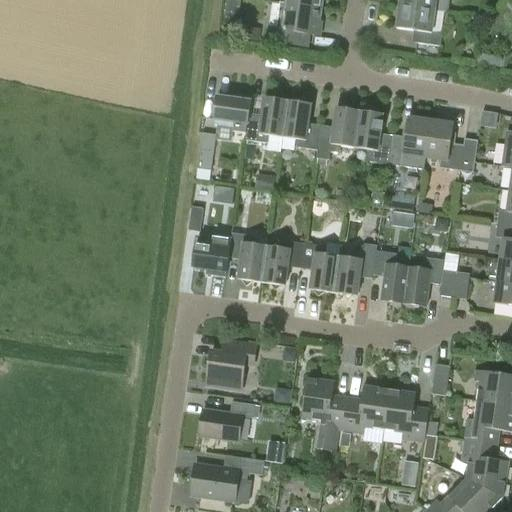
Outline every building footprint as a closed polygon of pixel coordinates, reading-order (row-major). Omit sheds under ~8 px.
[(282,0),(282,5),(321,10),(322,0),(282,0)] [(400,0),(400,7),(435,11),(445,13),(448,10),(449,0),(400,0)] [(320,37),(322,23),(319,23),(321,10),(282,5),(278,30),(273,29),(271,43),(299,47),(301,34),(320,37)] [(416,44),(440,48),(442,35),(432,34),(435,11),(400,7),(396,30),(418,33),(416,44)] [(248,42),(254,36),(248,28),(241,34),(248,42)] [(505,61),(491,58),(489,67),(503,70),(505,61)] [(233,133),(246,135),(249,117),(252,97),(232,94),(231,100),(218,98),(214,126),(234,129),(233,133)] [(265,144),(268,141),(269,137),(283,139),(288,102),(279,101),(274,95),(269,99),(264,99),(261,118),(249,117),(246,135),(245,141),(265,144)] [(298,149),(318,152),(321,127),(309,125),(312,105),(307,105),(303,99),(297,103),(288,102),(283,139),(296,141),(295,145),(298,149)] [(329,162),(330,154),(337,155),(341,152),(341,147),(355,149),(360,112),(351,111),(346,106),(341,110),(336,109),(333,129),(321,127),(318,152),(316,160),(317,160),(317,165),(326,166),(327,161),(329,162)] [(370,163),(389,166),(393,137),(381,135),(384,116),(379,115),(375,110),(369,114),(360,112),(355,149),(368,151),(367,159),(370,163)] [(393,136),(393,137),(389,166),(424,171),(426,158),(431,123),(408,119),(405,138),(393,136)] [(440,160),(439,169),(460,172),(463,146),(451,145),(454,126),(431,123),(426,158),(440,160)] [(511,133),(506,133),(501,167),(511,168),(511,133)] [(216,137),(202,135),(197,170),(211,172),(216,137)] [(464,140),(463,146),(460,172),(473,174),(478,142),(464,140)] [(196,180),(210,182),(211,172),(197,170),(196,180)] [(273,192),(275,179),(258,177),(257,189),(273,192)] [(231,203),(232,187),(214,186),(213,201),(231,203)] [(508,213),(499,212),(497,225),(511,227),(511,192),(508,213)] [(382,208),(384,194),(375,193),(372,195),(370,206),(382,208)] [(432,206),(418,204),(417,213),(431,215),(432,206)] [(188,232),(200,233),(204,210),(192,208),(188,232)] [(435,231),(447,232),(449,220),(437,219),(435,231)] [(496,238),(504,240),(501,261),(511,262),(511,227),(497,225),(496,238)] [(254,241),(251,237),(232,235),(231,241),(228,259),(241,261),(238,281),(242,281),(246,287),(252,283),(262,284),(267,247),(253,245),(254,241)] [(228,259),(231,241),(208,237),(206,247),(196,246),(193,268),(206,270),(206,276),(226,279),(228,259)] [(275,291),(281,287),(285,288),(288,268),(300,270),(304,245),(285,242),(281,245),(280,249),(267,247),(262,284),(271,286),(275,291)] [(318,297),(324,293),(334,294),(339,258),(325,256),(326,251),(323,248),(304,245),(300,270),(313,271),(310,291),(314,292),(318,297)] [(347,301),(353,297),(357,298),(360,278),(373,280),(373,276),(377,252),(377,247),(365,245),(363,253),(357,252),(353,255),(352,260),(339,258),(334,294),(343,296),(347,301)] [(373,276),(385,278),(381,301),(404,305),(409,269),(396,267),(397,255),(377,252),(373,276)] [(424,259),(422,271),(409,269),(404,305),(426,308),(430,285),(441,286),(443,271),(445,262),(424,259)] [(511,262),(501,261),(498,283),(511,285),(511,262)] [(443,271),(441,286),(440,297),(453,299),(457,273),(443,271)] [(466,301),(470,275),(457,273),(453,299),(466,301)] [(494,305),(511,307),(511,285),(498,283),(494,305)] [(256,347),(224,343),(222,354),(211,353),(206,387),(241,392),(245,366),(253,367),(256,347)] [(284,349),(282,361),(295,363),(297,351),(284,349)] [(432,395),(446,397),(450,368),(436,366),(432,395)] [(511,376),(476,372),(475,382),(480,383),(477,402),(511,406),(511,376)] [(308,380),(302,419),(322,422),(318,450),(336,453),(339,431),(342,431),(346,406),(331,404),(334,383),(308,380)] [(364,435),(365,428),(384,431),(390,391),(364,388),(361,408),(346,406),(342,431),(364,435)] [(402,440),(425,443),(428,417),(413,415),(416,395),(390,391),(384,431),(403,434),(402,440)] [(474,421),(468,420),(465,442),(491,445),(493,431),(511,433),(511,406),(477,402),(474,421)] [(199,437),(239,443),(243,417),(254,419),(256,407),(232,403),(230,415),(203,411),(199,437)] [(436,437),(438,424),(428,422),(426,435),(436,437)] [(342,435),(340,447),(349,448),(351,436),(342,435)] [(265,461),(281,463),(284,442),(268,440),(265,461)] [(462,463),(468,464),(466,480),(504,499),(506,479),(508,479),(510,470),(508,470),(509,463),(489,460),(491,445),(465,442),(462,463)] [(191,497),(235,503),(238,480),(247,482),(248,475),(263,477),(265,462),(225,457),(223,470),(195,466),(191,497)] [(417,480),(403,478),(402,488),(415,490),(417,480)] [(466,480),(441,505),(437,502),(427,511),(490,511),(504,499),(466,480)]
